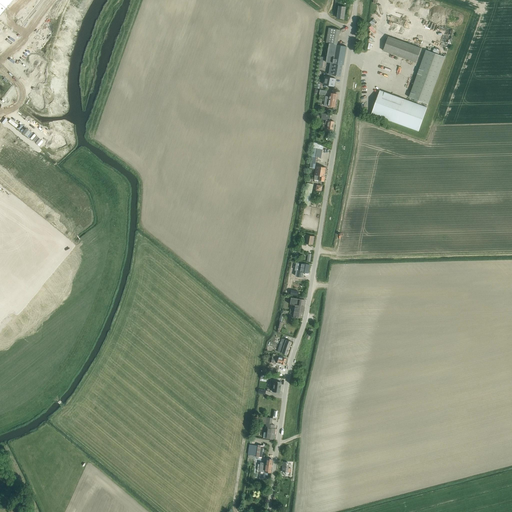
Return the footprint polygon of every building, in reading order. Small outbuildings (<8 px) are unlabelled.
[(346,7),(339,6),(337,18),(344,19),(346,7)] [(329,43),(326,62),(331,63),(330,67),(333,68),(332,75),(341,76),(343,65),(344,65),(347,47),(338,45),(340,30),(329,28),(326,43),(329,43)] [(388,36),(383,50),(416,62),(421,48),(388,36)] [(445,57),(426,50),(409,97),(428,104),(445,57)] [(336,79),(325,77),(323,84),(334,87),(336,79)] [(418,131),(427,107),(380,90),(371,114),(418,131)] [(326,96),(324,106),(329,106),(335,107),(337,94),(331,93),(330,97),(326,96)] [(330,121),(330,120),(331,115),(322,113),(321,119),(323,119),(322,119),(324,120),(326,120),(326,124),(328,124),(327,129),(333,130),(334,122),(330,121)] [(313,142),(312,147),(313,147),(317,148),(316,156),(317,157),(321,158),(323,149),(323,146),(315,143),(313,142)] [(316,166),(315,175),(314,180),(319,180),(324,181),(325,176),(324,176),(326,167),(316,166)] [(308,183),(304,201),(305,202),(304,205),(309,206),(314,184),(308,183)] [(0,184),(0,337),(75,245),(0,184)] [(314,236),(307,235),(306,243),(313,245),(314,236)] [(293,275),(296,276),(301,277),(302,272),(308,273),(310,265),(300,263),(299,271),(294,270),(293,275)] [(303,306),(304,300),(291,298),(290,304),(295,305),(293,317),(301,318),(304,306),(303,306)] [(286,355),(291,342),(282,339),(277,352),(281,353),(286,355)] [(284,365),(286,359),(277,357),(278,355),(273,354),(272,359),(271,363),(275,364),(276,363),(284,365)] [(279,393),(281,382),(274,381),(272,392),(279,393)] [(272,418),(266,418),(262,417),(261,423),(266,424),(266,428),(267,428),(265,438),(274,440),(274,435),(275,429),(274,429),(274,425),(271,425),(272,418)] [(259,471),(260,472),(270,473),(272,459),(267,459),(266,465),(263,464),(263,463),(260,463),(259,471)] [(290,473),(291,468),(288,468),(288,463),(283,463),(282,472),(290,473)]
